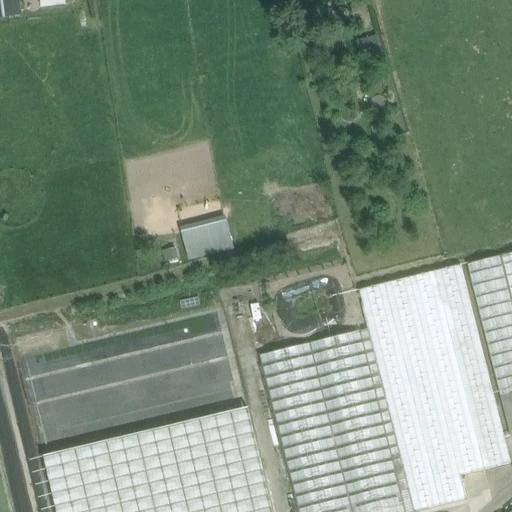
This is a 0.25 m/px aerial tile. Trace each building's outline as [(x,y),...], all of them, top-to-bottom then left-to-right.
[(9,0),(0,0),(0,18),(12,17),(9,0)] [(64,0),(39,0),(40,9),(65,6),(64,0)] [(221,225),(179,236),(186,259),(227,247),(221,225)] [(174,246),(163,249),(167,264),(178,261),(174,246)] [(511,252),(460,266),(504,438),(511,435),(511,252)] [(367,330),(412,511),(414,511),(466,500),(460,476),(510,463),(504,438),(460,266),(358,292),(367,330)] [(412,511),(367,330),(259,357),(297,511),(412,511)] [(41,511),(50,511),(47,482),(38,484),(41,511)]
